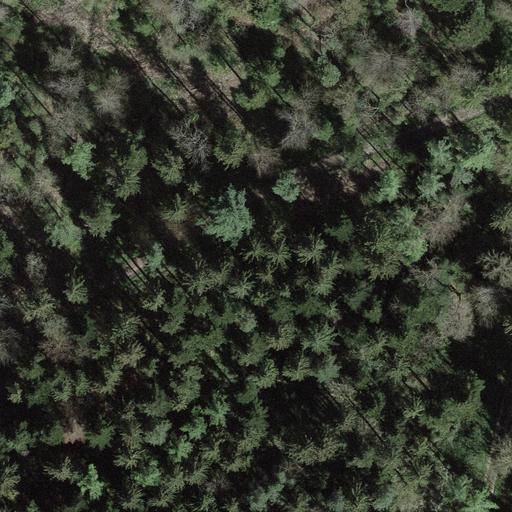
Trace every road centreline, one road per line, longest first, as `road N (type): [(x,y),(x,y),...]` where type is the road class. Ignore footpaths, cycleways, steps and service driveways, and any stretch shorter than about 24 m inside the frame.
road 1 (track): [(0,353),(166,239),(312,170),(511,91)]
road 2 (track): [(511,393),(483,511)]
